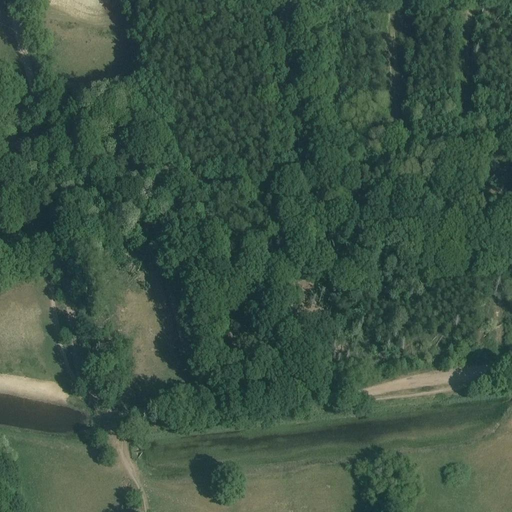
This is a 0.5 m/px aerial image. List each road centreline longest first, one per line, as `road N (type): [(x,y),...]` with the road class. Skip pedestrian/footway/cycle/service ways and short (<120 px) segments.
road 1 (track): [(0,126),(306,187),(511,184)]
road 2 (track): [(22,0),(62,216),(52,299),(76,385),(110,423)]
road 3 (track): [(511,377),(110,423)]
